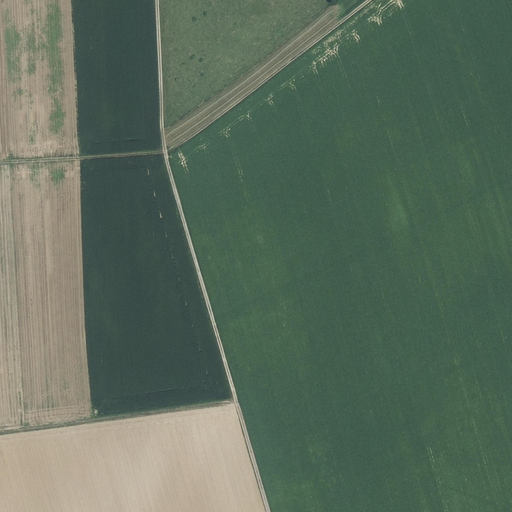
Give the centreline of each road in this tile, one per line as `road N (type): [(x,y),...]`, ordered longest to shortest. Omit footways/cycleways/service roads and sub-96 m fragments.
road 1 (track): [(268,511),(164,151),(157,0)]
road 2 (track): [(0,161),(164,151),(367,0)]
road 3 (track): [(0,431),(236,400)]
